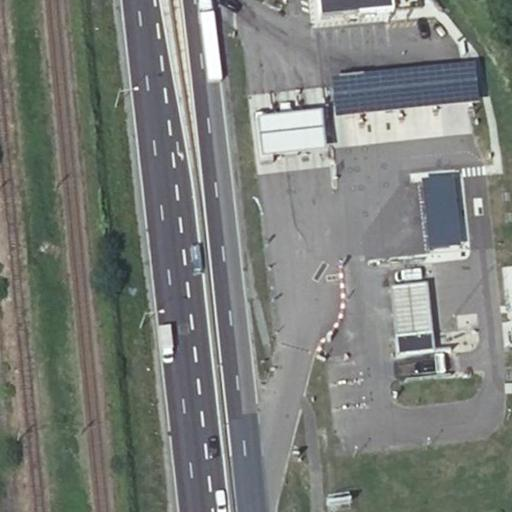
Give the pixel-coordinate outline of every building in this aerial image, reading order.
[(319,0),(322,17),(396,8),(395,0),(319,0)] [(331,118),(334,145),(361,142),(358,115),(331,118)] [(413,186),(422,257),(467,252),(458,181),(413,186)] [(390,295),(396,343),(431,338),(425,290),(390,295)] [(431,338),(396,343),(398,362),(434,358),(431,338)]
